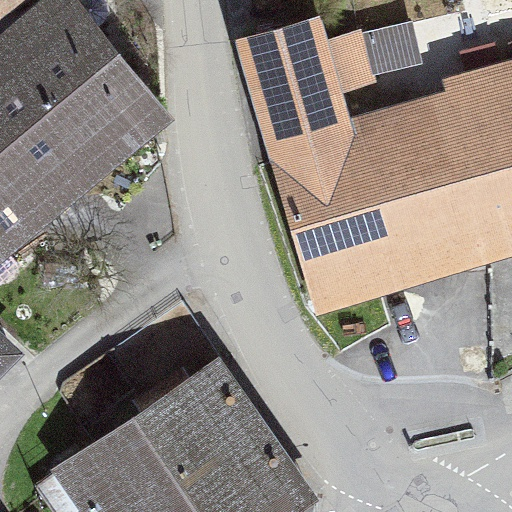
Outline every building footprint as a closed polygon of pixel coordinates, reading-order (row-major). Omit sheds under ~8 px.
[(77,0),(50,0),(0,41),(0,249),(157,122),(90,39),(101,29),(77,0)] [(0,0),(0,12),(18,0),(0,0)] [(317,301),(511,245),(511,68),(456,82),(460,92),(346,126),(334,88),(370,77),(356,32),(353,33),(348,19),(318,28),(314,17),(242,38),(317,301)] [(0,363),(12,352),(0,340),(0,363)] [(310,500),(214,361),(35,484),(54,511),(284,511),(303,499),(305,503),(310,500)]
